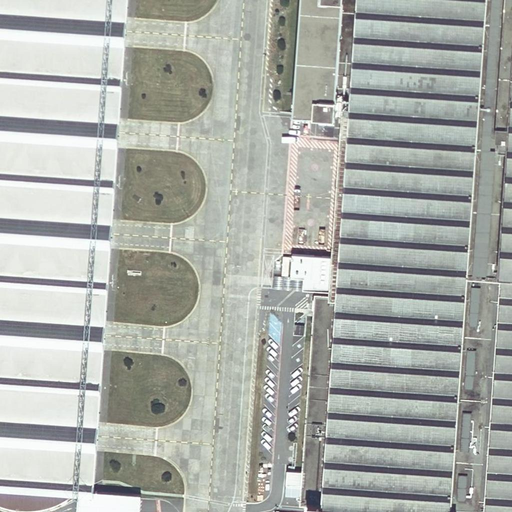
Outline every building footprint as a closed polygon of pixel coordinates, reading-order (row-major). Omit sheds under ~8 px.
[(0,0),(0,502),(3,504),(9,505),(12,506),(15,506),(18,507),(22,507),(26,507),(30,507),(36,507),(39,506),(43,505),(46,505),(50,504),(54,502),(57,501),(59,500),(62,499),(64,498),(68,496),(71,494),(73,492),(74,491),(76,490),(76,487),(90,488),(89,491),(93,491),(127,0),(0,0)] [(295,0),(288,108),(329,111),(336,0),(295,0)] [(401,511),(449,511),(485,0),(336,0),(329,111),(339,112),(326,290),(313,291),(297,505),(401,511)] [(479,511),(511,0),(485,0),(449,511),(479,511)] [(511,511),(511,0),(479,511),(511,511)]
